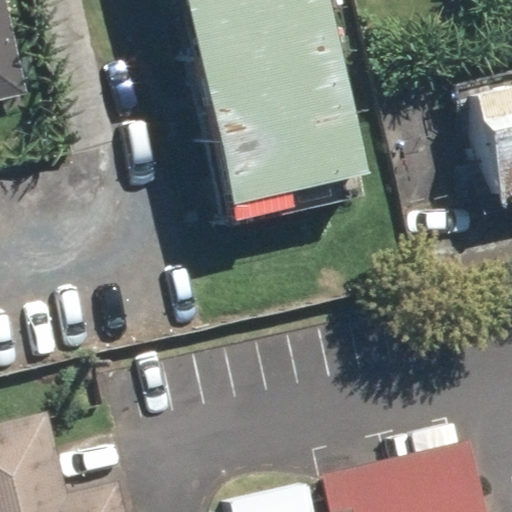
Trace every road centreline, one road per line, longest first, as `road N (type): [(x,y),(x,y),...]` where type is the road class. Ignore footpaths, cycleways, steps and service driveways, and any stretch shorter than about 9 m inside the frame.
road 1 (unknown): [(511,422),(151,472)]
road 2 (unknown): [(77,0),(105,125),(104,164),(62,225),(25,250),(0,255)]
